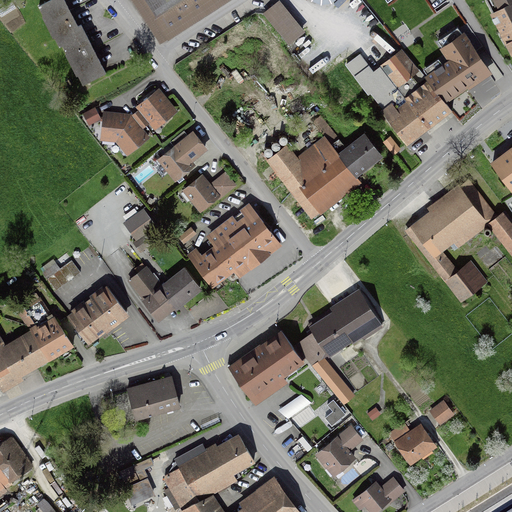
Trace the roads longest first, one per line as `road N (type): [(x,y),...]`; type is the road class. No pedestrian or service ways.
road 1 (residential): [(105,0),(317,264)]
road 2 (unknown): [(317,264),(380,313),(384,327),(373,354),(466,482)]
road 3 (secondary): [(317,264),(511,103)]
road 4 (secondary): [(0,415),(201,343)]
road 5 (tertiary): [(201,343),(243,418),(321,511)]
road 6 (secondary): [(201,343),(317,264)]
